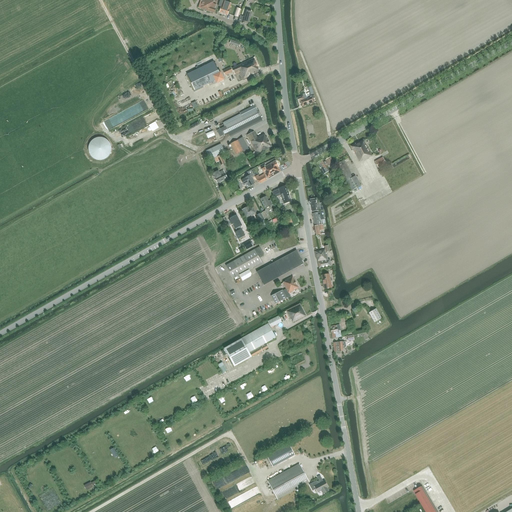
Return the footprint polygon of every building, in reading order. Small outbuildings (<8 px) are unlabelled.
[(200,0),(198,7),(214,13),(216,8),(215,8),(216,5),(213,3),(214,1),(210,0),(203,0),(203,1),(200,0)] [(220,0),(218,6),(221,7),(219,13),(227,15),(231,4),(226,2),(226,0),(220,0)] [(248,25),(252,12),(245,10),(243,16),(240,15),(238,22),(248,25)] [(259,68),(256,61),(254,58),(232,68),(235,75),(240,72),(243,80),(259,72),(258,71),(259,71),(258,69),(259,68)] [(194,91),(216,80),(214,77),(220,74),(214,61),(187,74),(194,91)] [(233,72),(230,67),(222,71),(225,76),(233,72)] [(205,106),(223,97),(220,91),(202,100),(205,106)] [(317,103),(314,95),(311,96),(311,97),(307,98),(305,94),(302,95),(303,96),(297,98),(298,102),(300,101),(302,106),(314,102),(315,104),(317,103)] [(230,137),(263,121),(255,105),(240,113),(242,117),(225,126),(230,137)] [(152,112),(145,115),(148,122),(155,119),(152,112)] [(124,126),(128,134),(144,124),(140,117),(124,126)] [(126,145),(159,130),(156,122),(122,137),(122,136),(119,137),(121,141),(124,140),(126,145)] [(205,138),(212,135),(209,127),(206,129),(207,131),(203,133),(205,138)] [(272,147),(267,137),(266,137),(265,134),(263,135),(263,134),(257,137),(254,132),(247,135),(256,154),(272,147)] [(94,159),(96,160),(98,160),(100,160),(101,160),(104,160),(105,159),(108,157),(109,155),(110,153),(111,150),(111,148),(111,146),(110,144),(109,142),(108,141),(106,139),(103,138),(101,137),(99,137),(98,138),(96,138),(94,139),(92,141),(90,143),(89,145),(88,147),(88,150),(89,152),(89,154),(90,155),(92,157),(94,159)] [(236,155),(243,151),(238,140),(230,144),(236,155)] [(351,146),(353,150),(359,162),(372,156),(364,140),(351,146)] [(210,160),(221,155),(225,153),(221,144),(206,151),(210,160)] [(328,166),(334,163),(331,157),(325,160),(325,161),(324,162),(323,160),(316,163),(323,175),(330,171),(326,165),(327,165),(328,166)] [(383,157),(377,160),(375,161),(379,169),(387,165),(383,157)] [(352,178),(352,177),(351,175),(351,174),(344,160),(337,164),(346,181),(352,178)] [(258,176),(255,177),(258,182),(261,183),(266,180),(267,178),(268,179),(281,171),(279,167),(275,161),(266,166),(265,165),(261,167),(263,172),(263,173),(264,174),(259,177),(258,176)] [(227,179),(223,170),(213,175),(217,184),(227,179)] [(249,176),(241,181),(244,186),(248,184),(249,186),(255,183),(251,177),(254,175),(252,171),(248,173),(249,176)] [(352,190),(361,186),(355,176),(352,177),(352,178),(346,181),(352,190)] [(278,189),(272,192),(275,197),(281,195),(282,198),(280,198),(282,204),(292,201),(286,185),(278,188),(278,189)] [(353,202),(355,201),(359,208),(370,201),(366,194),(356,200),(354,196),(350,198),(353,202)] [(265,209),(272,205),(270,200),(268,201),(266,196),(260,199),(265,209)] [(312,212),(316,211),(320,210),(319,202),(311,204),(312,212)] [(248,207),(242,210),(246,218),(256,213),(252,206),(249,208),(248,207)] [(265,220),(262,213),(257,215),(262,225),(267,222),(265,220)] [(314,216),(313,217),(315,226),(322,224),(320,215),(318,215),(318,213),(313,213),(314,216)] [(231,217),(231,218),(230,219),(229,220),(231,225),(232,224),(235,229),(236,229),(237,231),(235,232),(238,239),(245,236),(240,227),(242,226),(236,215),(235,216),(234,215),(231,217)] [(315,226),(316,235),(321,234),(320,232),(324,231),(324,230),(323,225),(315,226)] [(250,241),(242,245),(246,251),(254,246),(250,241)] [(318,262),(328,260),(327,252),(330,251),(329,245),(324,246),(325,250),(315,251),(316,259),(317,258),(318,262)] [(259,247),(226,265),(233,279),(240,275),(244,280),(252,276),(253,274),(250,269),(262,263),(259,259),(263,256),(264,254),(259,247)] [(264,285),(304,264),(297,250),(257,272),(264,285)] [(328,260),(318,262),(319,269),(332,266),(330,259),(328,260)] [(330,274),(322,275),(324,289),(332,287),(330,274)] [(283,290),(271,296),(275,304),(288,297),(288,298),(290,297),(289,293),(299,288),(293,276),(282,282),(285,289),(283,290)] [(300,304),(286,311),(291,320),(291,319),(293,322),(306,316),(300,304)] [(376,309),(369,313),(375,323),(382,319),(376,309)] [(279,316),(278,316),(268,321),(271,328),(282,322),(279,316)] [(249,352),(259,347),(261,345),(262,347),(261,347),(263,350),(268,348),(266,344),(264,346),(264,344),(276,337),(268,323),(241,338),(242,338),(224,348),(234,366),(252,357),(249,352)] [(332,338),(341,336),(339,325),(330,326),(332,338)] [(345,342),(344,341),(333,343),(334,352),(343,351),(343,348),(345,348),(345,347),(346,347),(345,342)] [(249,352),(252,357),(262,351),(259,347),(249,352)] [(220,361),(215,363),(219,372),(224,370),(220,361)] [(264,368),(268,373),(273,370),(270,365),(264,368)] [(294,455),(289,444),(280,449),(286,459),(294,455)] [(267,481),(277,499),(309,482),(299,463),(267,481)] [(228,493),(252,483),(249,476),(225,487),(228,493)] [(316,480),(310,484),(309,485),(312,491),(316,489),(318,492),(321,490),(323,493),(328,491),(326,487),(328,487),(324,480),(323,481),(320,476),(319,476),(318,476),(318,477),(317,477),(319,480),(318,482),(316,481),(316,480)] [(92,484),(89,486),(85,483),(82,486),(87,492),(93,485),(92,484)] [(435,511),(427,498),(422,488),(417,491),(415,492),(426,511),(435,511)]
